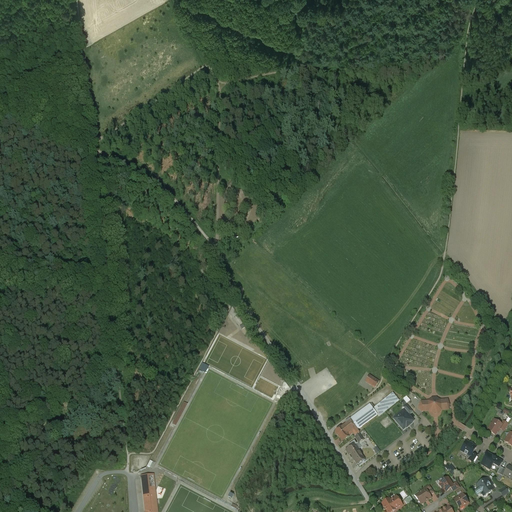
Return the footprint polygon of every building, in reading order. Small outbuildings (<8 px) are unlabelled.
[(379,382),(370,376),(368,378),(368,379),(367,379),(367,380),(366,382),(369,384),(369,385),(369,384),(371,386),(375,388),(379,382)] [(391,394),(376,407),(382,415),(398,402),(391,394)] [(408,398),(406,396),(402,399),(407,405),(411,402),(408,398)] [(440,401),(436,399),(432,399),(429,402),(421,402),(420,406),(420,408),(422,412),(429,411),(433,413),(437,413),(440,411),(448,410),(449,406),(449,404),(448,400),(440,401)] [(370,405),(345,423),(346,424),(342,427),(348,435),(343,438),(345,440),(349,437),(353,434),(355,437),(359,434),(357,430),(377,415),(370,405)] [(404,409),(393,419),(403,431),(415,422),(404,409)] [(501,425),(494,421),(487,431),(495,436),(497,433),(498,433),(500,430),(504,432),(508,426),(503,422),(501,425)] [(342,427),(335,432),(336,432),(335,433),(337,436),(338,436),(341,440),(343,438),(348,435),(342,427)] [(359,434),(355,437),(359,443),(363,440),(359,434)] [(358,450),(355,445),(356,444),(355,441),(349,445),(350,447),(346,450),(349,455),(351,454),(353,457),(352,458),(354,461),(355,461),(357,465),(364,460),(358,450)] [(476,448),(466,442),(461,452),(467,456),(468,455),(470,457),(471,457),(472,454),(476,448)] [(476,456),(472,454),(471,457),(470,457),(468,461),(472,463),(476,456)] [(502,463),(488,454),(481,465),(490,470),(493,464),(499,468),(502,463)] [(451,465),(449,466),(447,464),(445,467),(452,475),(457,470),(451,465)] [(511,469),(511,468),(508,467),(506,471),(503,475),(504,475),(511,479),(511,469),(511,470),(511,469)] [(157,511),(153,475),(141,477),(145,511),(157,511)] [(448,478),(443,482),(442,485),(440,486),(442,490),(443,489),(446,493),(451,489),(454,487),(453,486),(448,478)] [(486,479),(476,486),(479,489),(481,493),(483,496),(487,494),(488,495),(490,493),(489,492),(493,490),(491,486),(492,485),(490,482),(489,483),(486,479)] [(460,488),(457,483),(453,486),(454,487),(451,489),(454,493),(456,492),(459,489),(460,488)] [(429,485),(424,489),(425,490),(425,489),(430,496),(434,493),(429,485)] [(505,488),(500,492),(503,497),(509,493),(505,488)] [(425,490),(419,493),(418,500),(419,501),(418,503),(420,503),(421,505),(422,505),(423,505),(423,504),(431,498),(430,496),(425,489),(425,490)] [(463,495),(454,501),(460,509),(464,506),(464,507),(469,504),(463,496),(463,495)] [(402,506),(396,497),(390,501),(389,499),(390,501),(393,505),(392,506),(395,511),(402,506)] [(393,505),(390,501),(389,499),(382,504),(387,511),(393,511),(395,511),(392,506),(393,505)]
